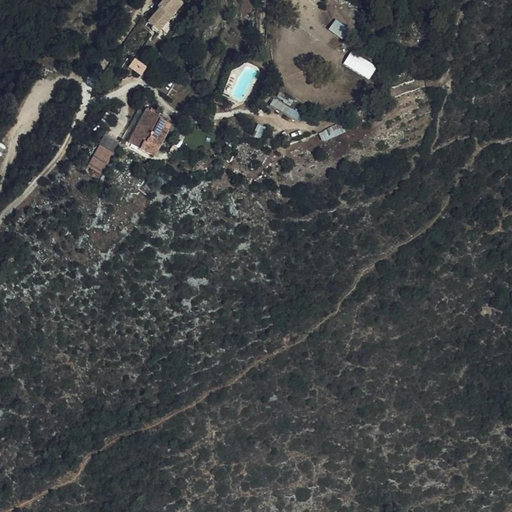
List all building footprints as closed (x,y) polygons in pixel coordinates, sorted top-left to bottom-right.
[(158,32),(169,20),(166,17),(173,9),(176,11),(182,3),(178,0),(164,0),(157,8),(159,10),(148,23),(158,32)] [(166,17),(169,20),(172,21),(178,13),(176,11),(173,9),(166,17)] [(336,19),(329,29),(342,39),(349,29),(336,19)] [(351,50),(344,63),(370,78),(377,65),(351,50)] [(129,68),(142,74),(147,65),(134,59),(129,68)] [(284,101),(287,97),(279,92),(277,98),(284,101)] [(275,101),(272,108),(295,118),(298,111),(275,101)] [(129,144),(148,153),(152,147),(157,150),(167,130),(163,128),(166,123),(160,120),(161,118),(146,110),(129,144)] [(338,123),(327,129),(331,137),(342,131),(338,123)] [(152,147),(148,153),(153,156),(157,150),(152,147)] [(104,168),(112,153),(104,148),(96,163),(104,168)]
